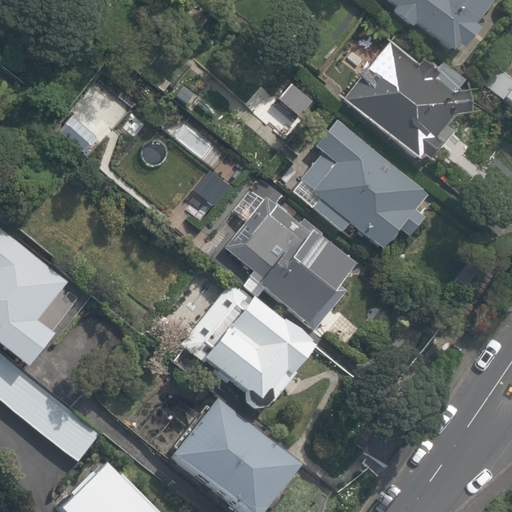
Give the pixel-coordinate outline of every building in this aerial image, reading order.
[(500,0),(386,0),(449,56),(500,0)] [(473,106),(395,39),(342,101),(420,168),(473,106)] [(511,67),(492,90),(511,107),(511,67)] [(435,202),(337,122),(289,181),(387,260),(435,202)] [(357,260),(271,195),(227,252),(313,317),(357,260)] [(64,282),(0,230),(0,347),(24,365),(51,334),(33,320),(64,282)] [(309,345),(241,293),(190,351),(256,408),(309,345)] [(103,432),(0,348),(0,400),(73,462),(103,432)] [(261,511),(301,465),(214,398),(166,456),(236,511),(261,511)] [(150,511),(100,463),(57,509),(59,511),(150,511)]
